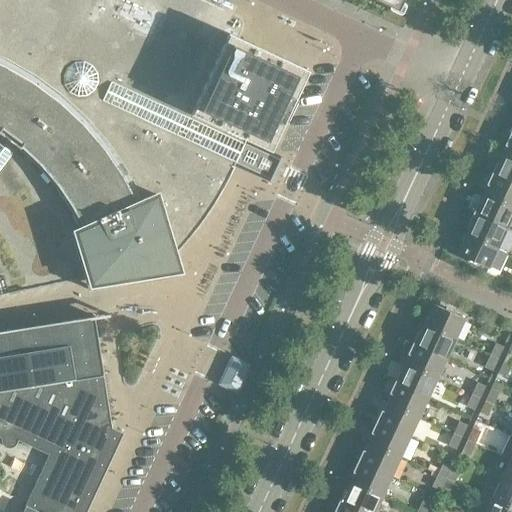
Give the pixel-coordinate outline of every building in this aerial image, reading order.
[(238,16),(237,16),(227,11),(203,0),(0,0),(0,295),(84,276),(87,286),(86,286),(87,290),(91,289),(91,288),(102,286),(102,287),(106,287),(105,286),(117,284),(117,285),(120,284),(120,283),(132,282),(135,282),(135,281),(147,279),(147,280),(150,279),(161,277),(180,274),(170,234),(170,233),(175,231),(179,244),(180,243),(182,245),(185,242),(188,239),(191,235),(194,232),(197,228),(199,225),(202,221),(205,217),(207,214),(210,210),(212,206),(215,202),(217,199),(219,195),(220,194),(220,193),(219,193),(219,192),(228,175),(230,176),(234,167),(233,166),(239,153),(245,139),(247,140),(271,151),(308,70),(284,60),(282,59),(282,58),(280,57),(280,58),(256,47),(256,46),(254,45),(253,46),(237,38),(242,29),(242,28),(242,27),(243,26),(243,25),(243,24),(243,23),(242,22),(242,21),(242,20),(241,19),(240,18),(240,17),(239,17),(239,16),(238,16)] [(375,0),(395,9),(399,2),(402,3),(403,0),(375,0)] [(511,159),(511,135),(509,134),(504,145),(506,146),(502,155),(511,159)] [(511,183),(511,159),(502,155),(498,163),(496,162),(491,173),(511,183)] [(511,206),(511,183),(491,173),(486,184),(488,186),(484,194),(511,206)] [(506,228),(511,216),(511,206),(484,194),(480,202),(478,201),(473,212),(506,228)] [(497,248),(506,228),(473,212),(467,224),(470,225),(466,233),(497,248)] [(488,268),(497,248),(466,233),(456,254),(467,259),(466,261),(476,265),(477,263),(488,268)] [(455,339),(464,318),(453,313),(454,311),(445,307),(444,309),(433,304),(423,324),(455,339)] [(111,428),(94,318),(95,318),(95,316),(0,331),(0,436),(2,438),(2,439),(2,440),(2,441),(2,442),(2,443),(3,444),(3,445),(4,445),(4,446),(5,446),(6,447),(7,447),(8,447),(9,447),(10,447),(11,447),(12,447),(13,446),(14,446),(14,445),(15,445),(15,444),(16,443),(17,439),(49,454),(22,511),(87,511),(123,434),(122,433),(115,430),(111,428)] [(446,358),(455,339),(423,324),(419,333),(417,332),(412,343),(446,358)] [(497,359),(503,347),(510,333),(500,329),(494,343),(495,343),(489,355),(497,359)] [(437,378),(446,358),(412,343),(407,354),(409,355),(405,363),(437,378)] [(511,351),(508,350),(503,361),(511,365),(511,362),(511,351)] [(492,371),(497,359),(489,355),(484,367),(492,371)] [(251,365),(247,363),(231,356),(218,384),(237,394),(251,365)] [(505,377),(511,365),(503,361),(497,373),(505,377)] [(428,398),(437,378),(405,363),(401,372),(399,371),(394,382),(428,398)] [(418,417),(428,398),(394,382),(389,393),(391,394),(387,403),(418,417)] [(479,398),(485,386),(477,382),(471,394),(479,398)] [(498,392),(491,389),(490,389),(485,401),(493,404),(498,392)] [(474,410),(479,398),(471,394),(466,406),(474,410)] [(487,416),(493,404),(485,401),(479,412),(487,416)] [(409,437),(418,417),(387,403),(383,411),(381,410),(375,421),(409,437)] [(400,457),(409,437),(375,421),(370,433),(372,434),(368,442),(400,457)] [(461,437),(467,425),(459,421),(453,433),(461,437)] [(472,428),(467,440),(474,443),(480,431),(472,428)] [(455,449),(461,437),(453,433),(448,445),(455,449)] [(469,455),(474,443),(467,440),(461,452),(469,455)] [(391,477),(400,457),(368,442),(364,451),(362,450),(357,461),(391,477)] [(511,461),(509,460),(500,479),(511,485),(511,461)] [(382,496),(391,477),(357,461),(352,472),(354,473),(350,481),(382,496)] [(445,478),(451,466),(443,462),(437,474),(445,478)] [(459,470),(451,466),(445,478),(454,482),(459,470)] [(440,490),(445,478),(437,474),(432,486),(440,490)] [(448,494),(454,482),(445,478),(440,490),(448,494)] [(511,485),(500,479),(491,499),(511,508),(511,485)] [(364,511),(374,511),(382,496),(350,481),(346,490),(344,489),(339,500),(364,511)] [(511,511),(511,508),(491,499),(484,511),(511,511)] [(364,511),(339,500),(334,511),(335,511),(364,511)] [(422,500),(416,511),(426,511),(430,504),(422,500)]
